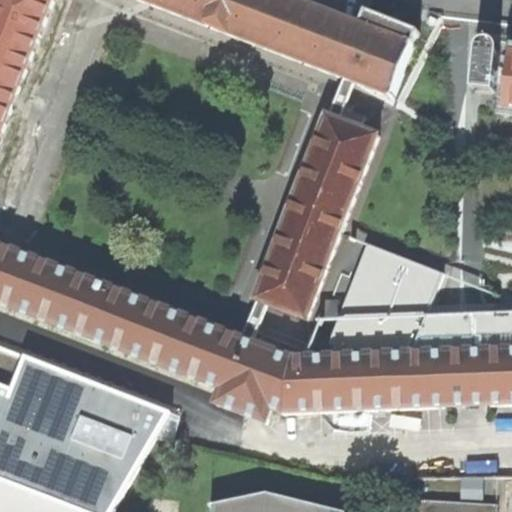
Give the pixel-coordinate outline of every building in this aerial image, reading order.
[(0,304),(223,391),(218,404),(269,424),(274,411),(283,387),(294,358),(270,349),(258,344),(272,307),(310,321),(381,137),(344,122),(358,84),(369,88),(397,99),(406,76),(417,46),(422,33),(369,13),(364,26),(296,0),(138,0),(347,80),(332,118),(330,117),(258,301),(261,302),(247,340),(0,244),(0,304)] [(0,0),(0,147),(57,0),(0,0)] [(478,88),(478,92),(495,94),(495,90),(498,91),(501,54),(500,49),(497,46),(494,44),(494,42),(491,41),(490,44),(486,45),(483,47),(480,51),(475,88),(478,88)] [(286,415),(511,406),(511,315),(464,317),(429,319),(445,276),(370,247),(332,346),(347,346),(349,356),(294,358),(283,387),(274,411),(286,415)] [(0,511),(114,511),(168,411),(0,342),(0,511)] [(465,478),(466,502),(495,501),(495,477),(465,478)] [(341,511),(341,505),(346,505),(346,502),(317,500),(265,497),(207,509),(207,511),(212,511),(211,511),(341,511)]
